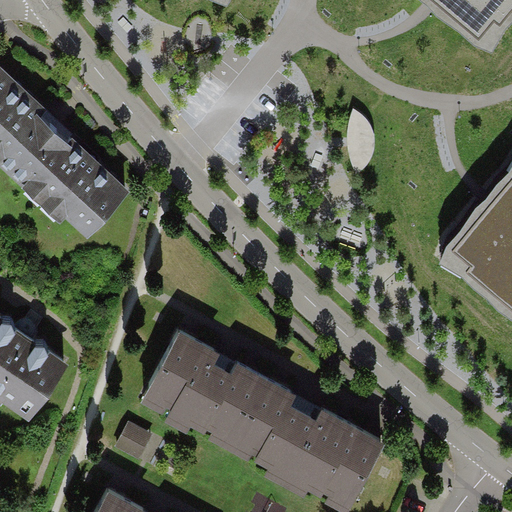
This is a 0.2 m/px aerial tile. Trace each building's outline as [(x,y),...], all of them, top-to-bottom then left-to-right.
[(511,0),(431,0),(471,34),(485,17),(493,24),(511,1),(511,0)] [(132,179),(0,59),(0,153),(84,231),(132,179)] [(364,108),(353,101),(350,113),(347,129),(348,142),(351,156),(353,166),(357,170),(364,165),(371,157),(374,149),(376,140),(375,127),(372,120),(369,113),(364,108)] [(466,262),(462,266),(485,286),(511,309),(511,175),(507,172),(489,194),(484,199),(490,204),(483,213),(477,207),(445,245),(466,262)] [(72,358),(0,310),(0,392),(33,415),(72,358)] [(243,455),(280,385),(181,333),(144,402),(243,455)] [(343,507),(380,438),(280,385),(243,455),(343,507)] [(147,511),(108,491),(96,511),(147,511)]
